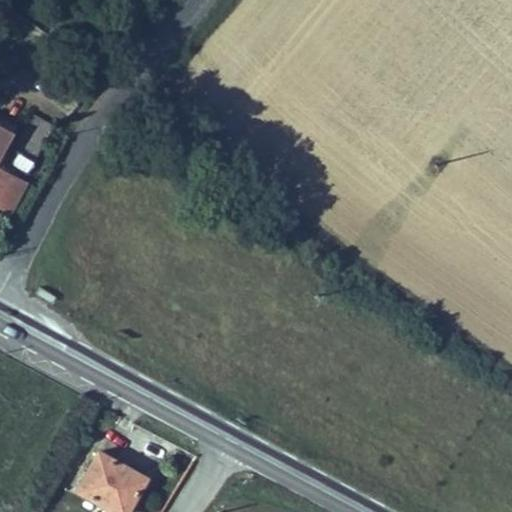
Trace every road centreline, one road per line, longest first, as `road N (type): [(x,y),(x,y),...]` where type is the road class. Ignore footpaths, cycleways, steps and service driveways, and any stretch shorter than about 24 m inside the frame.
road 1 (residential): [(0,291),(106,92),(182,0)]
road 2 (primary): [(0,319),(227,441)]
road 3 (primary): [(227,441),(360,511)]
